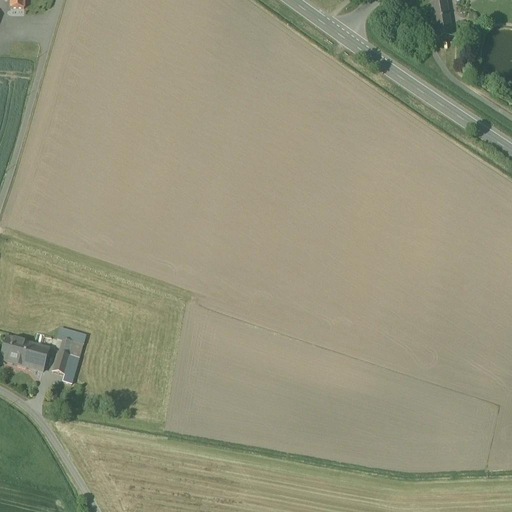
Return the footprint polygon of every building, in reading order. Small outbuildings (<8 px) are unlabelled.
[(24,0),(10,0),(11,10),(24,10),(24,0)] [(446,4),(430,7),(436,41),(451,38),(446,4)] [(39,349),(7,340),(0,362),(33,371),(39,349)] [(49,352),(39,349),(33,371),(43,374),(49,352)] [(78,360),(58,355),(52,374),(64,378),(62,384),(70,387),(78,360)]
